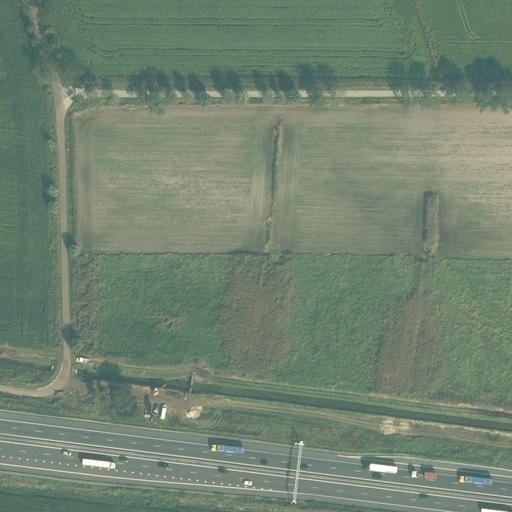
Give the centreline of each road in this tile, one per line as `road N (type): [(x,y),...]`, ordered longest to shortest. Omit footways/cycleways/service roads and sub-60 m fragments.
road 1 (motorway): [(511,486),(0,423)]
road 2 (motorway): [(0,448),(495,511)]
road 3 (unclassified): [(54,95),(511,100)]
road 4 (unclassified): [(0,388),(52,393),(66,371),(54,95)]
